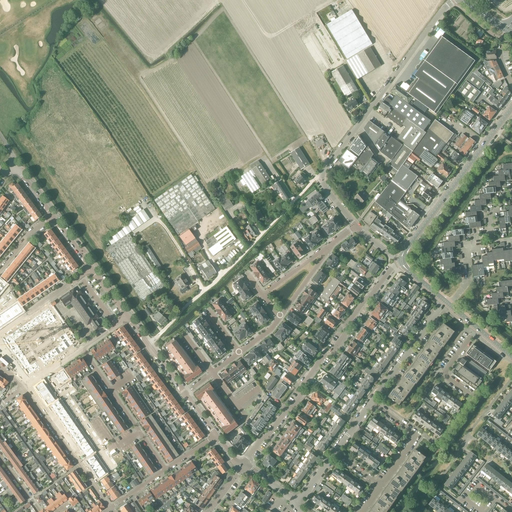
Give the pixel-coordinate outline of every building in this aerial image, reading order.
[(371,37),(369,39),(351,10),(326,25),(347,60),(375,43),(371,37)] [(425,61),(458,85),(475,61),(442,37),(425,61)] [(358,80),(381,66),(370,47),(347,61),(358,80)] [(486,60),(496,59),(496,51),(486,52),(486,55),(484,55),(485,59),(486,59),(486,60)] [(436,114),(458,85),(425,61),(423,60),(412,74),(417,78),(406,93),(428,108),(436,114)] [(493,61),(483,62),(488,71),(490,69),(498,66),(496,61),(494,62),(493,61)] [(331,73),(346,97),(358,90),(343,66),(331,73)] [(481,75),(477,71),(479,69),(477,67),(473,72),(479,77),(481,75)] [(483,80),(479,77),(473,72),(462,87),(477,97),(480,93),(478,91),(484,82),(483,80)] [(428,108),(406,93),(396,85),(391,92),(396,96),(423,115),(427,118),(429,115),(425,112),(428,108)] [(462,87),(459,92),(473,102),(477,97),(462,87)] [(511,90),(507,88),(506,87),(502,92),(500,90),(509,97),(511,93),(510,92),(511,90)] [(506,101),(509,97),(500,90),(498,92),(500,93),(501,94),(499,96),(506,101)] [(493,97),(491,95),(491,96),(495,99),(503,105),(506,101),(499,96),(498,98),(497,97),(495,99),(493,97)] [(427,118),(423,115),(396,96),(392,101),(388,99),(387,100),(386,99),(383,102),(424,131),(431,121),(427,118)] [(495,99),(491,96),(488,99),(490,101),(490,102),(499,109),(502,105),(503,105),(495,99)] [(345,104),(347,106),(346,107),(348,112),(354,109),(353,108),(358,105),(354,98),(345,104)] [(413,152),(426,133),(424,131),(383,102),(376,111),(384,117),(386,114),(405,128),(397,139),(404,144),(403,144),(413,152)] [(495,113),(496,112),(489,107),(486,111),(493,116),(494,115),(495,114),(495,113)] [(465,115),(470,120),(473,116),(465,110),(462,113),(465,115)] [(493,116),(486,111),(484,110),(481,113),(483,115),(490,121),(491,119),(493,117),(493,116)] [(472,121),(470,120),(465,115),(461,121),(468,126),(472,121)] [(485,126),(487,124),(479,118),(475,123),(483,129),(484,129),(485,127),(485,126)] [(435,120),(428,130),(446,144),(447,145),(448,146),(451,142),(449,141),(450,139),(452,142),(457,136),(454,134),(435,120)] [(375,144),(384,132),(369,121),(363,129),(375,144)] [(483,130),(483,129),(475,123),(472,128),(480,134),(481,132),(482,132),(483,130)] [(435,158),(439,153),(446,144),(428,130),(426,133),(413,152),(420,157),(425,151),(435,158)] [(381,153),(392,138),(384,132),(375,144),(375,145),(381,153)] [(463,144),(465,141),(467,138),(463,134),(455,144),(459,148),(461,149),(458,152),(464,156),(470,149),(463,144)] [(360,172),(373,155),(374,155),(359,135),(347,150),(358,158),(352,166),(360,172)] [(391,161),(402,145),(392,138),(381,153),(388,158),(391,161)] [(470,149),(476,142),(470,138),(466,142),(465,141),(463,144),(470,149)] [(403,165),(410,155),(413,152),(403,144),(402,145),(391,161),(388,165),(393,168),(391,170),(396,174),(403,165)] [(310,165),(299,148),(290,153),(301,170),(310,165)] [(352,166),(358,158),(347,150),(338,162),(346,167),(344,169),(347,172),(352,166)] [(438,160),(435,158),(425,151),(420,157),(422,159),(432,167),(438,160)] [(459,164),(463,158),(453,151),(449,157),(459,164)] [(420,162),(422,159),(420,157),(413,152),(410,155),(420,162)] [(379,164),(371,158),(373,156),(373,155),(360,172),(368,178),(379,164)] [(411,155),(407,160),(413,164),(417,160),(411,155)] [(409,170),(413,165),(407,160),(403,165),(409,170)] [(272,176),(269,178),(260,164),(258,161),(250,166),(252,170),(257,177),(263,186),(271,181),(274,179),(272,176)] [(446,178),(452,171),(442,164),(439,168),(438,168),(437,169),(438,169),(437,171),(438,172),(439,173),(440,174),(441,174),(446,178)] [(403,165),(396,174),(392,179),(407,190),(418,176),(403,165)] [(254,179),(257,177),(252,170),(241,177),(252,193),(260,188),(254,179)] [(429,177),(440,185),(443,182),(432,174),(429,177)] [(192,225),(215,210),(190,175),(181,181),(153,200),(178,235),(192,225)] [(301,186),(306,181),(300,175),(294,181),(296,183),(297,182),(301,186)] [(437,189),(440,185),(429,177),(427,181),(437,189)] [(411,227),(420,216),(413,211),(410,209),(405,216),(394,208),(406,192),(391,181),(375,202),(384,209),(388,212),(392,216),(407,229),(409,226),(411,227)] [(285,201),(290,198),(279,182),(272,186),(275,191),(277,189),(285,201)] [(14,193),(20,188),(17,183),(14,185),(13,183),(9,186),(11,188),(9,189),(11,191),(12,190),(14,193)] [(429,192),(432,188),(427,185),(424,188),(425,189),(423,191),(425,193),(422,196),(429,201),(434,195),(429,192)] [(18,197),(24,193),(20,188),(14,193),(12,194),(14,196),(16,195),(18,197)] [(322,203),(321,201),(324,199),(319,192),(316,194),(315,193),(310,197),(311,198),(308,200),(309,201),(308,202),(311,207),(312,206),(313,207),(316,204),(316,205),(317,205),(318,206),(322,203)] [(355,197),(361,204),(367,199),(360,192),(355,197)] [(19,203),(21,202),(27,197),(24,193),(18,197),(16,199),(19,203)] [(232,206),(225,195),(224,193),(221,195),(223,197),(218,200),(225,210),(232,206)] [(9,201),(4,197),(2,196),(0,199),(0,201),(5,206),(9,201)] [(24,207),(31,202),(27,197),(21,202),(24,207)] [(28,211),(34,207),(31,202),(24,207),(28,211)] [(318,206),(321,211),(326,207),(323,202),(322,203),(318,206)] [(31,216),(38,211),(34,207),(28,211),(26,213),(28,215),(29,213),(31,216)] [(128,233),(149,220),(143,209),(137,214),(137,215),(132,218),(133,220),(126,224),(127,226),(121,230),(122,230),(117,233),(117,234),(112,237),(112,238),(108,241),(111,245),(106,248),(142,302),(164,287),(128,233)] [(36,220),(41,216),(38,211),(31,216),(35,221),(34,221),(35,222),(36,221),(36,220)] [(370,225),(376,216),(370,212),(364,221),(370,225)] [(334,217),(334,218),(333,217),(328,220),(329,221),(336,231),(341,227),(334,217)] [(233,221),(238,229),(245,225),(243,222),(241,223),(237,218),(233,221)] [(381,222),(380,221),(377,219),(371,227),(375,230),(381,222)] [(384,226),(382,225),(384,222),(380,220),(380,221),(381,222),(375,230),(380,233),(384,226)] [(336,231),(329,221),(328,222),(329,222),(327,223),(327,222),(322,226),(323,227),(322,227),(328,235),(335,230),(335,231),(336,231)] [(247,242),(257,235),(250,224),(246,227),(248,229),(241,234),(247,242)] [(12,229),(18,234),(21,230),(15,225),(12,229)] [(236,240),(226,226),(205,242),(209,248),(208,249),(213,256),(236,240)] [(384,236),(388,229),(384,226),(380,233),(384,236)] [(394,231),(391,229),(393,227),(391,226),(391,227),(390,227),(390,228),(389,228),(388,229),(384,236),(388,239),(394,231)] [(14,239),(18,234),(12,229),(8,234),(14,239)] [(178,237),(186,247),(188,246),(189,247),(197,241),(188,229),(178,237)] [(47,239),(54,234),(50,230),(44,234),(47,239)] [(317,245),(317,244),(323,239),(317,231),(316,230),(311,234),(312,235),(311,236),(310,235),(317,245)] [(393,233),(394,231),(388,239),(396,244),(400,238),(393,233)] [(11,243),(14,239),(8,234),(5,238),(11,243)] [(51,244),(57,239),(54,234),(47,239),(51,244)] [(317,245),(310,235),(309,236),(309,235),(304,238),(305,239),(304,240),(311,249),(317,245)] [(344,252),(345,251),(346,252),(349,250),(350,251),(354,247),(354,246),(357,244),(352,237),(349,240),(349,239),(344,243),(341,246),(342,246),(341,247),(344,252)] [(7,247),(11,243),(5,238),(1,242),(7,247)] [(54,248),(61,244),(57,239),(51,244),(49,245),(50,246),(51,245),(54,248)] [(200,245),(197,241),(188,247),(185,249),(188,253),(190,256),(202,249),(199,246),(200,245)] [(24,248),(31,253),(35,248),(29,243),(24,248)] [(303,251),(300,246),(299,246),(297,243),(296,244),(295,243),(291,246),(291,247),(290,248),(293,251),(292,251),(296,256),(298,259),(305,254),(303,251)] [(58,253),(64,248),(61,244),(54,248),(53,250),(54,252),(56,251),(58,253)] [(28,256),(31,253),(24,248),(21,253),(27,258),(29,260),(31,262),(33,260),(28,256)] [(61,258),(67,253),(64,248),(58,253),(56,254),(57,256),(59,254),(61,258)] [(23,263),(27,258),(21,253),(17,258),(23,263)] [(64,262),(71,258),(67,253),(61,258),(59,259),(61,261),(62,260),(64,262)] [(280,258),(279,258),(286,268),(287,267),(286,266),(293,262),(287,254),(286,253),(281,256),(282,257),(280,259),(280,258)] [(333,269),(335,267),(336,267),(339,262),(338,262),(340,259),(333,255),(332,257),(331,256),(327,261),(328,262),(326,264),(333,269)] [(159,270),(162,269),(154,257),(151,258),(159,270)] [(286,268),(279,258),(278,257),(274,261),(274,262),(281,272),(286,268)] [(17,258),(13,263),(19,268),(23,263),(17,258)] [(68,267),(74,262),(71,258),(64,262),(68,267)] [(216,273),(214,270),(208,261),(205,263),(207,267),(204,269),(202,265),(198,267),(200,272),(202,274),(203,275),(202,276),(205,280),(207,279),(216,273)] [(74,262),(68,267),(71,272),(78,267),(74,262)] [(256,263),(255,262),(251,266),(250,267),(254,273),(253,273),(256,276),(263,271),(262,268),(263,267),(259,262),(258,263),(257,262),(256,263)] [(374,262),(374,263),(372,262),(369,267),(370,268),(368,270),(375,275),(380,267),(374,262)] [(15,272),(19,268),(13,263),(9,267),(15,272)] [(364,275),(367,270),(357,263),(353,268),(360,273),(360,272),(364,275)] [(9,267),(8,268),(5,272),(11,277),(15,272),(9,267)] [(357,278),(360,273),(353,268),(350,273),(357,278)] [(58,280),(60,279),(53,270),(52,271),(54,274),(49,278),(54,284),(58,281),(58,280)] [(263,271),(256,276),(258,280),(259,279),(263,284),(264,283),(264,284),(269,281),(269,280),(270,279),(269,278),(270,277),(267,272),(265,273),(263,271)] [(317,285),(318,284),(320,285),(327,276),(320,271),(313,281),(315,282),(314,283),(317,285)] [(7,282),(11,277),(5,272),(1,277),(7,282)] [(407,284),(410,280),(403,274),(400,278),(407,284)] [(182,275),(175,279),(182,289),(179,291),(182,294),(188,290),(186,287),(189,285),(182,275)] [(358,278),(359,279),(355,284),(354,286),(359,289),(360,288),(362,290),(366,284),(362,281),(363,280),(359,277),(358,278)] [(49,287),(54,284),(49,278),(45,281),(49,287)] [(329,299),(329,298),(340,282),(334,278),(322,294),(329,299)] [(407,284),(400,278),(399,278),(396,282),(406,289),(404,288),(406,286),(405,285),(407,283),(407,284)] [(239,293),(240,293),(247,287),(245,284),(244,284),(240,279),(239,280),(238,279),(234,283),(233,284),(234,285),(232,286),(236,291),(237,290),(239,293)] [(45,290),(49,287),(45,281),(40,284),(45,290)] [(393,287),(400,292),(402,294),(406,289),(396,282),(393,287)] [(36,287),(33,289),(29,284),(28,285),(31,290),(35,297),(40,294),(36,287)] [(40,294),(45,290),(40,284),(36,287),(40,294)] [(31,290),(28,285),(26,286),(29,291),(26,293),(31,300),(35,297),(31,290)] [(359,289),(354,286),(354,285),(350,290),(357,296),(361,291),(359,289)] [(241,295),(240,297),(243,301),(245,300),(246,301),(247,301),(252,298),(252,297),(253,296),(249,291),(250,290),(247,287),(240,293),(239,293),(241,295)] [(397,296),(400,292),(393,287),(390,291),(397,296)] [(82,294),(79,290),(77,292),(74,288),(59,299),(65,307),(71,303),(77,311),(75,312),(79,317),(80,317),(87,326),(90,323),(94,328),(96,331),(100,328),(101,327),(96,320),(99,318),(96,314),(95,314),(89,306),(90,306),(89,305),(88,303),(87,303),(81,295),(82,294)] [(316,300),(319,295),(318,295),(318,294),(309,288),(307,290),(307,289),(305,292),(316,300)] [(335,300),(339,293),(335,290),(333,294),(331,297),(335,300)] [(393,301),(397,296),(390,291),(386,295),(393,301)] [(312,305),(316,300),(305,292),(303,295),(302,298),(312,305)] [(351,303),(354,298),(347,292),(343,296),(345,298),(351,303)] [(26,303),(31,300),(26,293),(22,296),(26,303)] [(396,303),(393,301),(386,295),(383,300),(385,301),(384,302),(388,305),(388,304),(391,306),(392,307),(396,303)] [(22,306),(26,303),(22,296),(17,300),(22,306)] [(418,305),(425,310),(429,305),(426,303),(428,300),(423,297),(418,305)] [(308,310),(312,305),(302,298),(300,300),(299,300),(297,302),(308,310)] [(347,308),(351,303),(345,298),(341,303),(347,308)] [(494,309),(497,309),(497,304),(499,304),(498,299),(492,299),(487,300),(487,305),(487,306),(493,305),(494,309)] [(225,308),(223,305),(225,304),(221,300),(220,301),(219,300),(218,300),(213,303),(214,304),(213,304),(217,310),(216,310),(218,313),(225,308)] [(250,308),(251,309),(250,310),(253,315),(255,314),(257,316),(264,311),(264,310),(262,307),(261,308),(257,302),(256,303),(251,306),(251,307),(250,308)] [(297,302),(295,305),(296,305),(294,307),(304,314),(305,315),(308,310),(297,302)] [(17,303),(13,306),(19,315),(23,312),(17,303)] [(384,316),(384,315),(386,313),(390,315),(391,313),(380,304),(378,306),(377,307),(375,309),(384,316)] [(345,311),(346,310),(339,305),(336,310),(343,315),(345,312),(345,311)] [(422,315),(425,310),(418,305),(414,310),(416,311),(422,315)] [(13,306),(9,309),(15,318),(19,315),(13,306)] [(49,308),(4,339),(29,375),(43,365),(74,344),(49,308)] [(218,313),(220,316),(221,316),(225,321),(226,320),(227,321),(231,318),(230,317),(231,316),(231,315),(232,314),(229,310),(228,311),(225,308),(218,313)] [(9,309),(5,312),(11,320),(15,318),(9,309)] [(327,312),(322,309),(317,316),(321,320),(325,315),(326,316),(328,313),(327,312)] [(384,315),(384,316),(375,309),(374,311),(374,312),(372,314),(384,323),(386,321),(385,320),(387,317),(384,315)] [(259,319),(257,320),(261,325),(262,324),(263,325),(264,324),(265,324),(269,321),(269,320),(270,319),(266,314),(267,314),(264,310),(264,311),(257,316),(259,319)] [(341,319),(343,315),(336,310),(332,315),(339,319),(340,318),(341,319)] [(418,320),(422,315),(416,311),(414,310),(410,315),(412,316),(418,320)] [(5,312),(1,314),(7,323),(11,320),(5,312)] [(165,319),(165,317),(163,316),(162,316),(158,312),(153,318),(157,322),(162,326),(167,320),(165,319)] [(297,326),(301,320),(298,318),(299,317),(294,314),(293,314),(290,312),(286,318),(297,326)] [(196,329),(206,321),(206,320),(205,321),(202,316),(200,317),(199,316),(194,320),(195,321),(192,323),(196,329)] [(414,325),(418,320),(412,316),(408,321),(414,325)] [(329,318),(327,317),(326,319),(327,320),(325,323),(333,328),(336,323),(329,318)] [(378,321),(377,323),(370,318),(369,318),(368,320),(368,321),(367,321),(376,328),(377,326),(378,326),(381,323),(378,321)] [(206,321),(196,329),(199,333),(209,326),(210,326),(206,321)] [(248,337),(253,333),(251,330),(250,328),(247,324),(246,324),(245,321),(240,325),(239,325),(247,337),(248,337)] [(374,330),(376,328),(367,321),(367,322),(366,322),(365,323),(365,324),(365,325),(372,330),(373,329),(374,330)] [(411,330),(414,325),(408,321),(405,326),(411,330)] [(288,335),(292,330),(283,323),(279,328),(288,335)] [(454,332),(449,328),(443,324),(435,335),(429,342),(440,350),(444,344),(445,344),(454,332)] [(248,337),(247,337),(239,325),(238,326),(241,329),(234,334),(240,342),(247,337),(248,337)] [(405,326),(404,326),(402,325),(399,330),(407,336),(411,330),(405,326)] [(126,331),(124,328),(122,326),(116,331),(119,336),(126,331)] [(210,326),(209,326),(199,333),(203,338),(213,331),(210,327),(210,326)] [(322,342),(330,331),(324,327),(317,337),(316,337),(322,342)] [(279,328),(278,329),(279,329),(274,336),(282,342),(287,335),(288,336),(288,335),(279,328)] [(366,338),(370,333),(363,328),(361,330),(360,330),(359,332),(359,333),(366,338)] [(123,341),(129,336),(126,331),(119,336),(120,336),(118,337),(119,339),(121,338),(123,341)] [(207,343),(217,336),(213,331),(203,338),(207,343)] [(366,338),(359,333),(359,334),(358,334),(357,335),(357,336),(356,338),(359,340),(358,342),(364,346),(368,340),(366,338)] [(126,345),(133,341),(129,336),(123,341),(126,345)] [(220,340),(217,336),(207,343),(210,348),(221,340),(220,340)] [(399,348),(403,343),(397,338),(393,344),(399,348)] [(104,343),(110,351),(114,348),(108,339),(104,342),(104,343)] [(195,367),(175,340),(175,341),(173,339),(167,343),(166,343),(163,346),(162,347),(163,349),(183,376),(182,376),(187,383),(202,372),(196,365),(195,367)] [(265,352),(275,345),(270,339),(268,340),(267,339),(262,343),(263,344),(260,346),(265,352)] [(210,348),(214,353),(224,345),(221,340),(210,348)] [(130,350),(136,345),(133,341),(126,345),(125,346),(126,349),(128,347),(130,350)] [(319,350),(307,341),(304,344),(303,345),(304,345),(301,348),(314,357),(319,350)] [(106,354),(110,351),(104,343),(104,342),(99,345),(99,346),(105,354),(106,354)] [(349,346),(358,352),(361,347),(353,342),(353,343),(352,343),(349,346)] [(436,356),(440,350),(429,342),(424,349),(425,350),(417,361),(427,369),(436,356)] [(395,353),(399,348),(393,344),(389,349),(395,353)] [(478,359),(479,360),(478,362),(480,363),(479,364),(489,371),(496,362),(473,344),(466,354),(477,362),(478,359)] [(99,346),(99,345),(95,348),(95,349),(101,357),(106,354),(105,354),(99,346)] [(133,355),(140,350),(136,345),(130,350),(128,351),(130,353),(131,352),(133,355)] [(226,353),(226,352),(228,351),(224,346),(225,346),(224,345),(214,353),(215,352),(219,357),(221,356),(222,357),(226,353)] [(354,357),(358,352),(349,346),(347,349),(347,350),(346,351),(354,357)] [(96,361),(101,357),(95,349),(95,348),(90,351),(96,361)] [(257,362),(263,357),(256,348),(250,352),(257,362)] [(391,358),(395,353),(389,349),(386,354),(391,358)] [(134,363),(142,357),(139,352),(133,357),(131,358),(133,361),(134,363)] [(250,352),(249,352),(250,353),(243,358),(249,366),(256,361),(257,362),(250,352)] [(297,363),(299,360),(300,360),(299,360),(307,366),(311,360),(306,357),(307,356),(304,354),(303,354),(302,353),(300,355),(301,356),(298,359),(295,356),(293,360),(297,363)] [(352,360),(351,359),(343,354),(340,358),(348,365),(352,360)] [(388,363),(391,358),(386,354),(382,359),(388,363)] [(138,368),(146,362),(142,357),(134,363),(138,368)] [(83,369),(83,370),(87,367),(81,358),(77,361),(83,369)] [(347,367),(348,365),(340,358),(336,363),(340,366),(341,366),(344,368),(346,366),(347,367)] [(297,363),(293,360),(291,359),(290,360),(291,361),(291,362),(293,363),(291,366),(298,371),(302,367),(297,363)] [(384,368),(388,363),(382,359),(378,364),(384,368)] [(114,365),(110,360),(101,366),(105,371),(113,365),(114,365)] [(243,374),(247,371),(246,370),(240,360),(237,362),(234,364),(243,374)] [(281,371),(276,367),(278,363),(273,360),(271,363),(269,362),(265,366),(272,371),(274,373),(276,374),(279,377),(282,374),(280,372),(281,371)] [(77,361),(73,363),(73,364),(79,372),(83,370),(83,369),(77,361)] [(418,381),(427,369),(417,361),(409,372),(408,372),(403,379),(413,386),(418,381)] [(143,371),(149,366),(146,362),(138,368),(139,370),(141,368),(143,371)] [(79,372),(73,364),(73,363),(69,366),(69,367),(75,375),(79,372)] [(341,366),(340,366),(336,363),(333,368),(341,374),(343,372),(342,371),(344,368),(341,366)] [(237,376),(241,374),(242,375),(243,374),(234,364),(232,366),(231,367),(237,376)] [(290,367),(288,366),(285,364),(283,366),(286,368),(291,372),(295,375),(298,371),(291,366),(290,367)] [(381,373),(384,368),(378,364),(375,369),(381,373)] [(475,390),(482,381),(458,364),(452,373),(455,376),(456,374),(461,378),(460,379),(467,384),(468,383),(473,387),(472,388),(475,390)] [(108,375),(116,370),(117,369),(114,365),(113,365),(105,371),(108,375)] [(70,378),(75,375),(69,367),(69,366),(64,369),(70,378)] [(146,376),(153,371),(149,366),(143,371),(146,376)] [(233,380),(237,376),(231,367),(229,369),(228,368),(226,370),(233,380)] [(342,375),(341,374),(333,368),(330,372),(339,379),(343,375),(342,375)] [(117,369),(116,370),(108,375),(111,381),(120,374),(117,369)] [(226,370),(223,372),(224,373),(221,374),(228,383),(233,380),(226,370)] [(63,371),(59,374),(64,383),(69,379),(63,371)] [(150,380),(156,376),(153,371),(146,376),(145,377),(146,379),(148,378),(150,380)] [(59,374),(54,377),(60,386),(64,383),(59,374)] [(94,379),(91,374),(83,379),(84,379),(81,382),(84,386),(94,379)] [(280,377),(279,377),(276,374),(265,388),(270,391),(278,380),(280,377)] [(293,382),(293,381),(294,380),(288,376),(289,375),(287,374),(283,379),(290,385),(291,383),(292,384),(293,382)] [(369,375),(367,374),(364,379),(365,380),(371,384),(375,379),(369,375)] [(335,387),(337,389),(340,386),(336,383),(330,378),(331,377),(329,375),(327,377),(326,376),(320,383),(325,386),(325,387),(327,389),(328,388),(332,391),(335,387)] [(153,385),(160,380),(156,376),(150,380),(148,382),(150,384),(151,382),(153,385)] [(4,379),(0,383),(0,386),(1,387),(0,388),(0,391),(0,392),(8,382),(4,379)] [(94,379),(84,386),(87,391),(97,384),(97,383),(94,379)] [(404,399),(413,386),(403,379),(395,390),(394,389),(389,397),(393,400),(392,400),(394,402),(394,401),(399,405),(404,398),(404,399)] [(157,390),(163,385),(160,380),(153,385),(157,390)] [(340,386),(337,389),(334,394),(338,397),(346,386),(338,380),(336,383),(340,386)] [(368,389),(371,384),(365,380),(362,385),(368,389)] [(43,381),(34,387),(38,392),(46,386),(43,381)] [(97,383),(97,384),(87,391),(90,395),(100,388),(101,388),(97,383)] [(227,434),(239,426),(213,391),(215,390),(209,383),(195,394),(200,401),(201,400),(227,434)] [(272,394),(278,399),(287,388),(281,383),(277,388),(275,387),(272,391),(274,392),(272,394)] [(121,392),(125,397),(135,390),(132,385),(131,386),(121,392)] [(160,394),(167,390),(163,385),(157,390),(155,391),(157,393),(158,392),(160,394)] [(364,394),(368,389),(362,385),(358,390),(364,394)] [(437,396),(441,389),(436,385),(432,392),(437,396)] [(46,386),(38,392),(41,396),(49,390),(46,386)] [(104,392),(101,388),(100,388),(90,395),(93,400),(103,392),(104,392)] [(442,399),(446,393),(441,389),(437,396),(442,399)] [(49,390),(41,396),(44,401),(53,395),(49,390)] [(128,402),(138,395),(135,390),(125,397),(128,402)] [(164,399),(170,394),(167,390),(160,394),(159,395),(160,397),(162,396),(164,399)] [(360,399),(364,394),(358,390),(354,395),(360,399)] [(106,397),(107,397),(104,392),(103,392),(93,400),(96,404),(106,397)] [(325,402),(327,399),(317,392),(315,395),(314,394),(314,395),(313,395),(312,396),(312,397),(312,398),(313,398),(312,399),(320,405),(323,401),(325,402)] [(447,403),(452,397),(446,393),(442,399),(447,403)] [(167,404),(174,399),(170,394),(164,399),(162,400),(164,402),(165,401),(167,403),(167,404)] [(359,402),(360,402),(361,400),(360,399),(354,395),(353,394),(352,394),(349,398),(357,404),(359,402)] [(19,404),(25,400),(22,395),(15,400),(17,402),(18,402),(19,404)] [(53,395),(44,401),(47,406),(56,400),(53,395)] [(131,406),(141,399),(138,395),(128,402),(131,406)] [(510,406),(511,402),(511,399),(507,396),(503,400),(510,406)] [(110,401),(107,397),(106,397),(96,404),(99,408),(109,401),(110,401)] [(452,407),(457,400),(452,397),(447,403),(452,407)] [(353,409),(357,404),(349,398),(345,403),(346,403),(345,404),(347,405),(353,409)] [(134,411),(144,403),(141,399),(131,406),(134,411)] [(171,408),(177,403),(174,399),(167,404),(167,403),(166,405),(167,407),(169,406),(171,408)] [(26,400),(25,400),(19,404),(20,404),(19,405),(20,408),(19,408),(20,409),(28,404),(26,401),(26,400)] [(59,400),(50,406),(53,410),(62,404),(59,400)] [(457,400),(452,407),(457,410),(456,412),(458,414),(462,408),(460,406),(462,404),(457,400)] [(506,410),(510,406),(503,400),(499,405),(506,410)] [(99,408),(102,413),(112,406),(113,406),(110,401),(109,401),(99,408)] [(276,407),(271,404),(268,401),(266,403),(269,405),(267,407),(274,412),(277,409),(276,408),(276,407)] [(305,406),(313,412),(314,410),(316,412),(318,409),(316,408),(316,407),(309,402),(307,403),(306,404),(305,405),(306,406),(305,406)] [(137,415),(147,408),(144,403),(134,411),(137,415)] [(174,413),(181,408),(177,403),(171,408),(174,413)] [(24,413),(31,408),(28,404),(20,409),(22,411),(23,411),(24,413)] [(62,404),(53,410),(56,414),(65,408),(62,404)] [(349,414),(353,409),(347,405),(343,410),(349,414)] [(502,415),(506,410),(499,405),(496,410),(502,415)] [(113,406),(112,406),(102,413),(104,412),(107,416),(115,410),(116,410),(113,406)] [(311,414),(313,412),(305,406),(304,407),(303,408),(303,409),(302,411),(310,416),(312,417),(314,415),(311,414)] [(274,412),(267,407),(266,409),(264,407),(263,409),(272,415),(274,412)] [(26,418),(34,412),(31,408),(24,413),(26,416),(25,417),(26,418)] [(65,408),(56,414),(59,418),(67,412),(65,408)] [(150,414),(149,413),(151,413),(147,408),(137,415),(140,420),(150,414)] [(178,418),(184,413),(181,408),(174,413),(173,414),(176,418),(178,417),(178,418)] [(269,419),(272,415),(263,409),(261,410),(264,412),(263,414),(269,419)] [(119,414),(116,410),(115,410),(107,416),(110,420),(119,415),(119,414)] [(500,418),(502,415),(496,410),(492,415),(496,418),(493,421),(501,427),(503,424),(500,421),(502,419),(500,418)] [(418,422),(423,415),(418,411),(413,418),(418,422)] [(30,421),(37,417),(34,412),(26,418),(27,420),(28,419),(30,421)] [(67,412),(59,418),(61,422),(70,416),(67,412)] [(184,422),(190,417),(187,413),(180,417),(182,420),(181,421),(182,423),(184,422)] [(269,419),(263,414),(261,415),(259,413),(258,415),(267,422),(269,419)] [(113,425),(122,419),(119,414),(119,415),(110,420),(113,425)] [(304,425),(308,420),(300,414),(299,415),(299,414),(297,417),(298,417),(296,420),(304,425)] [(143,427),(154,419),(150,415),(147,417),(140,422),(143,427)] [(265,425),(267,422),(258,415),(257,417),(259,419),(258,420),(265,425)] [(423,425),(428,419),(423,415),(418,422),(423,425)] [(70,416),(61,422),(64,426),(73,420),(70,416)] [(339,417),(339,418),(338,416),(334,422),(335,423),(341,427),(345,422),(339,417)] [(32,426),(40,421),(37,417),(30,421),(32,424),(31,425),(32,426)] [(187,427),(194,422),(190,417),(184,422),(186,425),(184,426),(186,428),(187,427)] [(374,428),(379,421),(374,417),(368,426),(373,430),(374,428)] [(125,423),(122,419),(113,425),(116,429),(125,424),(125,423)] [(143,427),(146,431),(157,424),(154,419),(143,427)] [(428,429),(433,422),(428,419),(423,425),(428,429)] [(73,420),(64,426),(67,430),(76,424),(73,420)] [(265,425),(258,420),(257,422),(254,420),(253,422),(262,428),(265,425)] [(36,429),(43,425),(40,421),(32,426),(33,428),(34,427),(36,429)] [(379,432),(384,425),(379,421),(374,428),(379,432)] [(191,432),(197,427),(194,422),(187,427),(189,430),(187,431),(189,433),(191,432)] [(249,423),(247,422),(245,424),(247,426),(247,427),(251,430),(250,430),(257,435),(260,432),(253,426),(251,425),(249,423)] [(260,432),(262,428),(253,422),(251,425),(253,426),(260,432)] [(290,427),(298,433),(302,428),(294,422),(293,423),(292,423),(291,424),(291,426),(290,427)] [(433,433),(438,426),(433,422),(428,429),(433,433)] [(120,434),(121,433),(121,434),(128,428),(125,423),(125,424),(116,429),(120,434)] [(338,432),(341,427),(335,423),(332,428),(338,432)] [(76,424),(67,430),(70,434),(78,428),(76,424)] [(150,436),(160,429),(157,424),(146,431),(149,436),(150,436)] [(38,434),(46,429),(43,425),(36,429),(38,432),(37,433),(38,434)] [(245,435),(249,433),(243,425),(239,428),(245,435)] [(384,435),(389,429),(384,425),(379,432),(384,435)] [(438,437),(443,430),(438,426),(433,433),(438,437)] [(194,436),(200,431),(197,427),(191,432),(193,434),(191,435),(192,437),(194,436)] [(294,438),(298,433),(290,427),(289,429),(288,429),(287,430),(287,431),(287,432),(294,438)] [(78,428),(70,434),(72,438),(81,432),(78,428)] [(334,437),(338,432),(332,428),(328,433),(334,437)] [(481,439),(487,432),(482,428),(476,435),(481,439)] [(41,439),(49,433),(46,429),(38,434),(38,435),(39,434),(41,436),(40,437),(37,439),(38,440),(39,440),(40,439),(41,438),(41,439)] [(149,436),(152,440),(153,440),(163,433),(160,429),(150,436),(149,436)] [(388,442),(394,432),(389,429),(384,435),(389,439),(388,441),(388,442)] [(200,431),(194,436),(198,441),(204,436),(200,431)] [(81,432),(72,438),(75,442),(84,436),(81,432)] [(291,443),(294,438),(287,432),(286,433),(285,433),(284,434),(284,435),(283,437),(291,443)] [(390,444),(392,441),(395,443),(400,436),(394,432),(388,442),(390,444)] [(486,442),(491,436),(487,432),(481,439),(486,442)] [(45,442),(52,437),(49,433),(41,439),(42,440),(43,439),(45,442)] [(163,433),(153,440),(152,440),(155,445),(156,445),(166,437),(163,433)] [(330,442),(334,437),(328,433),(325,437),(324,438),(330,442)] [(84,436),(75,442),(78,446),(86,440),(84,436)] [(241,451),(243,448),(244,449),(248,444),(247,443),(248,441),(242,436),(235,446),(241,451)] [(324,438),(325,437),(323,436),(319,442),(327,447),(330,442),(324,438)] [(495,436),(494,438),(491,436),(486,442),(491,446),(496,439),(497,438),(495,436)] [(47,447),(54,441),(52,437),(45,442),(47,444),(46,445),(47,447)] [(158,449),(159,449),(169,442),(166,437),(156,445),(155,445),(158,449)] [(288,447),(291,443),(283,437),(282,438),(280,439),(280,440),(280,441),(288,447)] [(500,440),(499,441),(496,439),(491,446),(496,450),(501,443),(502,441),(500,440)] [(86,440),(78,446),(80,450),(89,444),(86,440)] [(51,450),(57,446),(54,441),(47,447),(48,448),(49,447),(51,450)] [(284,452),(288,447),(280,441),(279,442),(278,442),(277,443),(277,444),(276,446),(284,452)] [(161,454),(162,453),(172,446),(169,442),(159,449),(158,449),(161,454)] [(323,452),(327,447),(319,442),(316,447),(317,448),(323,452)] [(130,449),(133,454),(141,448),(142,448),(138,443),(131,448),(130,449)] [(500,453),(506,447),(501,443),(496,450),(500,453)] [(89,444),(80,450),(83,454),(92,448),(89,444)] [(355,454),(360,447),(355,444),(350,450),(355,454)] [(4,453),(10,449),(7,445),(1,449),(4,453)] [(53,455),(60,450),(57,446),(51,450),(52,453),(51,453),(53,455)] [(165,458),(175,451),(172,446),(162,453),(161,454),(164,458),(165,458)] [(281,457),(284,452),(276,446),(275,448),(274,448),(273,449),(273,450),(273,451),(281,457)] [(360,458),(365,451),(360,447),(355,454),(360,458)] [(505,457),(510,450),(506,447),(500,453),(505,457)] [(92,448),(83,454),(86,458),(95,452),(92,448)] [(142,448),(141,448),(133,454),(136,458),(144,452),(145,452),(142,448)] [(7,457),(13,453),(10,449),(4,453),(7,457)] [(210,458),(216,453),(213,449),(205,455),(207,457),(208,456),(210,458)] [(57,459),(63,454),(60,450),(53,455),(53,456),(55,456),(57,459)] [(402,469),(412,476),(421,464),(421,463),(425,457),(421,454),(421,453),(420,452),(419,453),(415,450),(409,457),(410,458),(402,469)] [(175,458),(178,456),(175,451),(165,458),(164,458),(168,463),(175,458)] [(366,461),(370,455),(365,451),(360,458),(366,461)] [(473,461),(477,456),(470,451),(467,456),(473,461)] [(148,456),(145,452),(144,452),(136,458),(139,462),(147,457),(148,456)] [(10,462),(16,457),(13,453),(7,457),(10,462)] [(213,462),(219,457),(216,453),(210,458),(213,462)] [(312,454),(311,454),(310,453),(306,458),(308,459),(314,463),(317,458),(318,457),(313,453),(312,454)] [(59,463),(66,458),(63,454),(57,459),(58,461),(57,461),(59,463)] [(88,466),(97,460),(94,455),(85,461),(88,466)] [(273,467),(277,461),(269,455),(263,463),(268,467),(270,465),(273,467)] [(371,465),(375,459),(370,455),(366,461),(371,465)] [(151,461),(148,456),(147,457),(139,462),(142,467),(150,461),(151,461)] [(469,466),(473,461),(467,456),(463,461),(469,466)] [(13,466),(19,461),(16,457),(10,462),(13,466)] [(216,466),(223,461),(219,457),(213,462),(216,466)] [(376,469),(381,463),(382,461),(377,457),(375,459),(371,465),(376,469)] [(70,462),(69,461),(66,458),(59,463),(59,464),(60,464),(62,466),(63,466),(64,466),(70,462)] [(310,469),(314,463),(308,459),(304,464),(310,469)] [(92,470),(100,464),(97,460),(88,466),(92,470)] [(16,470),(22,466),(19,461),(13,466),(16,470)] [(142,467),(145,471),(154,466),(154,465),(151,461),(150,461),(142,467)] [(466,471),(469,466),(463,461),(459,465),(466,471)] [(66,471),(73,466),(70,462),(64,466),(65,468),(64,469),(66,471)] [(186,465),(192,474),(197,471),(191,462),(186,465)] [(100,464),(92,470),(95,475),(103,469),(100,464)] [(306,473),(310,469),(304,464),(300,469),(306,473)] [(487,474),(492,468),(487,464),(482,470),(487,474)] [(154,465),(154,466),(145,471),(148,476),(150,475),(150,476),(157,470),(154,465)] [(181,468),(182,468),(187,477),(188,477),(192,474),(186,465),(181,468)] [(462,475),(466,471),(459,465),(455,470),(462,475)] [(19,474),(27,468),(25,466),(22,468),(21,467),(22,466),(16,470),(19,474)] [(25,473),(29,471),(31,469),(29,467),(27,468),(19,474),(22,478),(27,475),(25,473)] [(183,480),(188,477),(187,477),(182,468),(181,468),(177,471),(177,472),(183,480)] [(337,479),(342,472),(337,468),(332,475),(331,477),(334,479),(337,478),(337,479)] [(491,478),(496,472),(492,468),(487,474),(491,478)] [(103,469),(95,475),(98,479),(106,473),(103,469)] [(303,478),(306,473),(300,469),(297,474),(303,478)] [(403,488),(412,476),(402,469),(394,479),(393,479),(389,485),(399,493),(403,488)] [(69,479),(70,480),(78,474),(75,470),(68,476),(70,478),(69,479)] [(458,480),(462,475),(455,470),(452,475),(458,480)] [(173,474),(179,483),(183,480),(177,472),(177,471),(173,474)] [(103,486),(118,475),(117,472),(108,478),(107,476),(100,481),(103,486)] [(342,483),(347,476),(342,472),(337,479),(342,483)] [(496,482),(501,475),(496,472),(491,478),(496,482)] [(25,482),(33,476),(31,474),(28,476),(27,475),(22,478),(25,482)] [(74,484),(81,479),(78,474),(70,480),(71,482),(72,481),(74,484)] [(168,477),(168,478),(174,486),(179,483),(173,474),(168,477)] [(299,483),(303,478),(297,474),(293,479),(299,483)] [(118,475),(103,486),(106,490),(113,486),(111,483),(120,477),(118,475)] [(454,485),(458,480),(452,475),(448,480),(454,485)] [(501,485),(506,479),(501,475),(496,482),(501,485)] [(10,480),(9,479),(7,476),(2,479),(3,481),(0,483),(2,486),(10,480)] [(28,486),(32,483),(31,481),(35,479),(33,476),(25,482),(28,486)] [(212,480),(219,485),(222,480),(215,476),(212,480)] [(347,486),(352,480),(347,476),(342,483),(347,486)] [(139,484),(139,483),(141,481),(138,477),(136,479),(133,481),(136,485),(137,485),(139,484)] [(168,478),(168,477),(164,480),(164,481),(170,489),(174,486),(168,478)] [(293,479),(292,478),(288,483),(289,484),(295,488),(299,483),(293,479)] [(75,487),(76,489),(84,483),(81,479),(74,484),(76,487),(75,487)] [(261,486),(259,485),(251,479),(248,484),(256,490),(258,491),(261,486)] [(506,489),(511,483),(506,479),(501,485),(506,489)] [(13,484),(10,481),(10,480),(2,486),(4,489),(7,486),(8,488),(13,484)] [(159,483),(159,484),(165,492),(170,489),(164,481),(164,480),(159,483)] [(215,490),(219,485),(212,480),(208,485),(207,484),(215,490)] [(356,481),(355,482),(352,480),(347,486),(346,488),(351,492),(358,482),(356,481)] [(451,490),(454,485),(448,480),(444,485),(451,490)] [(31,490),(39,484),(37,482),(34,484),(32,483),(28,486),(31,490)] [(359,485),(360,484),(358,482),(351,492),(353,494),(355,492),(358,494),(362,487),(359,485)] [(37,489),(41,487),(42,486),(40,483),(39,484),(31,490),(35,495),(39,492),(38,491),(37,489)] [(80,492),(82,490),(87,487),(84,483),(76,489),(77,490),(78,489),(80,492)] [(155,486),(155,487),(161,495),(161,496),(165,492),(159,484),(159,483),(155,486)] [(15,488),(15,487),(13,484),(8,488),(9,489),(6,492),(8,494),(15,488)] [(212,494),(215,490),(207,484),(204,489),(212,494)] [(255,492),(256,490),(248,484),(244,489),(252,494),(254,491),(255,492)] [(394,500),(399,493),(389,485),(383,494),(375,505),(385,511),(386,511),(395,500),(394,500)] [(110,496),(119,489),(119,488),(116,490),(114,486),(107,491),(110,496)] [(155,487),(155,486),(150,490),(156,499),(161,496),(161,495),(155,487)] [(18,492),(16,489),(15,488),(8,494),(10,497),(13,494),(14,496),(18,492)] [(110,496),(113,500),(123,494),(123,492),(121,490),(120,490),(119,489),(110,496)] [(208,500),(212,494),(204,489),(200,494),(208,500)] [(21,496),(21,495),(18,492),(14,496),(15,497),(12,500),(14,502),(21,496)] [(63,503),(68,499),(64,494),(62,496),(59,492),(57,494),(60,497),(63,503)] [(148,501),(153,498),(149,492),(144,495),(148,501)] [(252,497),(246,492),(244,495),(241,493),(238,498),(247,504),(252,497)] [(59,505),(63,503),(60,497),(57,494),(55,495),(58,499),(56,500),(59,505)] [(205,504),(208,500),(200,494),(197,499),(205,504)] [(318,505),(323,498),(318,494),(313,501),(318,505)] [(144,504),(148,501),(144,495),(140,498),(141,499),(144,504)] [(25,501),(22,497),(21,496),(14,502),(15,505),(19,502),(20,504),(25,501)] [(39,503),(44,509),(43,509),(40,511),(39,511),(50,511),(51,511),(49,509),(47,507),(39,496),(35,499),(38,503),(39,503)] [(75,498),(73,499),(71,497),(68,499),(70,501),(69,502),(72,506),(76,504),(77,503),(78,502),(75,498)] [(59,505),(56,500),(54,502),(51,498),(49,499),(52,503),(55,508),(59,505)] [(174,498),(160,508),(162,511),(163,511),(171,508),(170,505),(176,501),(174,498)] [(247,504),(238,498),(234,503),(240,507),(244,503),(247,504)] [(323,508),(328,502),(323,498),(318,505),(323,508)] [(433,508),(439,502),(434,498),(429,505),(433,508)] [(51,511),(55,508),(52,503),(49,499),(47,501),(49,505),(47,507),(49,509),(51,511)] [(201,509),(205,504),(197,499),(194,503),(201,509)] [(95,505),(100,511),(103,510),(102,509),(104,508),(99,500),(97,502),(98,504),(95,505)] [(137,511),(138,511),(140,511),(134,502),(132,503),(133,505),(137,510),(136,510),(137,511)] [(328,511),(333,506),(328,502),(323,508),(328,511)] [(438,511),(443,506),(439,502),(433,508),(438,511)] [(99,511),(100,511),(95,505),(94,503),(91,505),(93,508),(91,509),(92,511),(98,511),(99,511)] [(189,506),(190,504),(188,503),(186,505),(189,506),(186,509),(184,508),(183,510),(185,511),(195,511),(192,509),(193,508),(189,506)]
